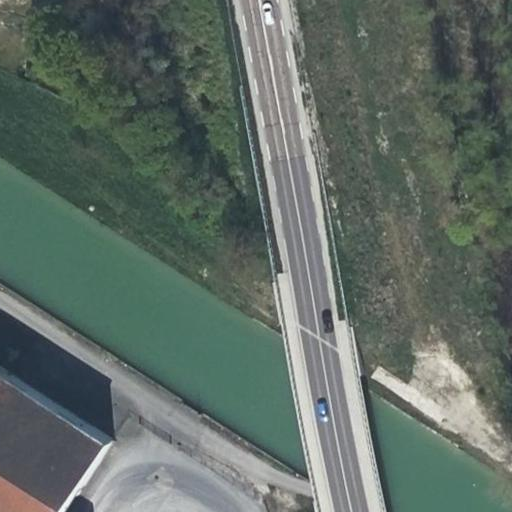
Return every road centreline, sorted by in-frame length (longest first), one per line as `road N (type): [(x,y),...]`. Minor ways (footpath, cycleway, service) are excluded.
road 1 (primary): [(260,0),(353,511)]
road 2 (track): [(511,447),(485,430),(447,370),(366,0)]
